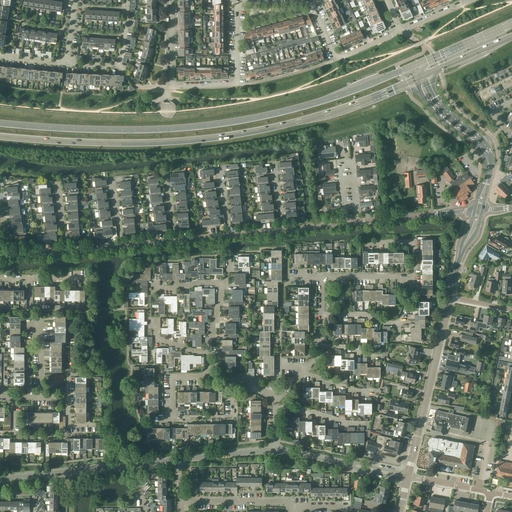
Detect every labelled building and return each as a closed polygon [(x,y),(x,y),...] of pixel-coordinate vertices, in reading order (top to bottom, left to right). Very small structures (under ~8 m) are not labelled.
[(191,6),(191,0),(178,1),(178,4),(179,4),(179,7),(181,7),(181,10),(192,9),(192,6),(191,6)] [(428,10),(431,9),(427,0),(426,0),(422,2),(423,7),(424,7),(425,10),(428,9),(428,10)] [(427,0),(431,9),(434,7),(434,6),(436,5),(433,0),(427,0)] [(375,4),(373,1),(362,6),(364,11),(374,7),(373,4),(375,4)] [(62,3),(57,2),(55,11),(61,11),(62,7),(63,7),(64,3),(62,3)] [(409,9),(411,8),(409,3),(399,8),(400,10),(399,10),(400,13),(409,9)] [(1,6),(0,10),(0,11),(8,13),(9,7),(9,5),(5,4),(5,7),(1,6)] [(330,11),(331,12),(339,9),(337,4),(329,7),(329,9),(330,11)] [(155,9),(155,5),(148,5),(148,14),(157,14),(157,9),(155,9)] [(375,9),(374,7),(364,11),(366,16),(378,11),(376,8),(375,9)] [(178,15),(178,19),(191,19),(191,13),(192,13),(192,9),(181,10),(181,13),(179,13),(179,15),(178,15)] [(332,16),(333,17),(341,14),(339,9),(331,12),(331,13),(331,14),(332,16)] [(409,9),(400,13),(401,16),(403,15),(404,20),(408,19),(413,17),(409,9)] [(84,19),(92,20),(92,11),(87,10),(86,15),(84,15),(84,19)] [(379,14),(378,11),(366,16),(369,21),(379,16),(378,14),(379,14)] [(121,13),(114,12),(113,21),(119,21),(119,17),(121,17),(121,13)] [(157,14),(148,14),(148,23),(156,23),(156,20),(157,20),(157,14)] [(335,21),(335,22),(343,19),(341,14),(333,17),(334,19),(333,19),(334,21),(335,21)] [(307,16),(302,17),(305,25),(310,24),(312,32),(307,34),(308,38),(317,36),(308,16),(307,16)] [(380,18),(379,16),(369,21),(371,26),(382,21),(381,18),(380,18)] [(292,20),(294,28),(295,31),(300,29),(300,27),(297,18),(292,20)] [(191,28),(191,19),(178,19),(178,22),(179,22),(179,25),(181,25),(181,28),(191,28)] [(345,22),(343,19),(335,22),(336,23),(335,23),(336,26),(337,26),(337,27),(345,24),(344,22),(345,22)] [(287,21),(289,30),(290,32),(295,31),(294,28),(292,20),(287,21)] [(281,23),(284,31),(284,33),(290,32),(289,30),(287,21),(281,23)] [(382,21),(371,26),(369,27),(370,30),(374,28),(376,33),(381,31),(384,28),(382,24),(383,24),(382,21)] [(281,23),(276,24),(279,33),(279,35),(284,33),(284,31),(281,23)] [(148,28),(147,33),(156,35),(157,30),(153,29),(153,27),(149,26),(148,28)] [(178,33),(178,37),(191,37),(191,28),(181,28),(181,30),(179,31),(179,33),(178,33)] [(255,30),(258,41),(264,39),(263,37),(261,28),(255,30)] [(360,29),(355,32),(355,33),(359,40),(360,40),(360,41),(362,40),(362,39),(364,38),(360,29)] [(253,40),(252,40),(253,42),(258,41),(255,30),(250,31),(253,40)] [(352,30),(349,32),(350,34),(350,35),(354,43),(355,42),(355,43),(358,42),(358,41),(359,40),(355,33),(355,32),(354,31),(353,31),(352,30)] [(252,40),(253,40),(250,31),(247,32),(247,33),(246,33),(245,33),(246,55),(256,52),(255,48),(249,49),(248,44),(247,41),(252,40)] [(51,42),(56,43),(57,38),(58,38),(59,34),(52,33),(51,42)] [(144,40),(144,42),(153,44),(154,40),(155,41),(156,35),(147,33),(146,41),(144,40)] [(346,46),(349,45),(345,37),(344,34),(339,36),(339,39),(341,43),(342,43),(344,48),(346,47),(346,46)] [(352,43),(354,43),(350,35),(350,34),(345,37),(349,45),(350,44),(350,45),(352,44),(352,43)] [(181,43),(181,46),(188,46),(188,43),(191,43),(191,37),(178,37),(178,40),(179,40),(179,43),(181,43)] [(145,44),(143,51),(152,54),(153,54),(154,50),(153,50),(153,48),(152,48),(153,44),(144,42),(143,44),(145,44)] [(188,46),(181,46),(181,48),(179,49),(179,51),(178,51),(178,55),(191,55),(191,48),(188,48),(188,46)] [(315,51),(318,61),(321,60),(321,61),(324,60),(322,55),(323,55),(321,49),(315,51)] [(143,51),(141,60),(145,62),(148,63),(149,59),(150,59),(152,54),(143,51)] [(317,62),(318,61),(315,51),(310,52),(313,63),(314,63),(315,63),(317,62)] [(312,63),(313,63),(310,52),(305,54),(305,56),(308,65),(310,64),(310,65),(312,64),(312,63)] [(296,68),(298,68),(295,59),(295,57),(289,58),(292,69),(294,69),(296,69),(296,68)] [(291,69),(292,69),(289,58),(284,60),(287,71),(289,70),(289,71),(291,70),(291,69)] [(138,59),(137,61),(140,62),(138,69),(146,72),(148,72),(149,68),(148,68),(148,67),(144,65),(145,62),(141,60),(138,59)] [(286,71),(287,71),(284,60),(279,61),(282,72),(283,72),(286,72),(286,71)] [(282,72),(279,61),(274,62),(274,64),(275,65),(277,73),(278,73),(281,73),(281,72),(282,72)] [(135,76),(135,78),(143,81),(145,76),(146,76),(148,72),(146,72),(138,69),(135,76)] [(248,71),(249,74),(245,75),(246,79),(250,78),(250,80),(253,79),(252,79),(255,78),(254,69),(253,69),(250,69),(250,71),(248,71)] [(58,72),(55,72),(54,83),(60,83),(60,78),(62,78),(63,73),(58,72)] [(68,86),(68,84),(71,84),(73,84),(74,73),(71,73),(66,73),(66,78),(65,78),(64,86),(68,86)] [(507,78),(502,80),(506,88),(511,86),(507,78)] [(502,80),(497,82),(501,90),(506,88),(502,80)] [(497,82),(493,84),(497,93),(501,90),(497,82)] [(493,84),(488,87),(492,95),(497,93),(493,84)] [(488,97),(492,95),(488,87),(483,89),(488,97)] [(480,95),(483,100),(488,97),(483,89),(478,92),(475,94),(477,97),(480,95)] [(165,103),(164,103),(163,101),(164,101),(163,101),(162,101),(161,102),(160,103),(159,104),(158,105),(158,106),(158,107),(157,107),(157,108),(157,109),(157,110),(157,111),(158,112),(158,113),(159,114),(159,115),(160,116),(161,117),(162,117),(162,118),(163,118),(164,118),(165,119),(166,119),(167,119),(168,119),(169,119),(170,118),(171,118),(172,117),(173,117),(173,116),(174,115),(175,114),(175,113),(176,112),(176,111),(176,110),(176,109),(176,108),(176,107),(176,106),(175,106),(175,105),(174,104),(174,103),(173,103),(173,102),(172,102),(171,101),(170,101),(169,103),(168,103),(167,102),(166,102),(165,103)] [(369,137),(356,137),(357,142),(364,142),(365,148),(370,147),(369,141),(369,137)] [(319,158),(336,155),(336,143),(318,146),(319,158)] [(368,161),(371,161),(371,154),(355,155),(356,162),(363,161),(363,165),(368,165),(368,161)] [(287,171),(294,171),(292,157),(285,160),(286,162),(280,163),(280,167),(281,167),(282,169),(286,168),(287,171)] [(329,162),(323,163),(324,173),(335,173),(336,169),(330,169),(329,162)] [(228,177),(233,177),(240,176),(239,167),(238,167),(238,164),(230,165),(231,171),(226,171),(227,175),(228,175),(228,177)] [(260,165),(253,165),(254,169),(256,169),(256,174),(262,174),(266,174),(266,172),(267,172),(267,167),(265,167),(261,168),(260,165)] [(446,166),(440,169),(441,170),(447,179),(453,187),(450,190),(451,191),(451,192),(458,201),(459,200),(460,203),(468,197),(466,195),(471,191),(468,188),(474,183),(470,178),(466,172),(454,181),(453,179),(454,178),(453,175),(447,167),(446,166)] [(174,183),(189,181),(189,178),(184,178),(183,173),(185,172),(185,168),(178,171),(178,173),(172,173),(173,177),(174,183)] [(203,170),(200,171),(201,177),(201,180),(208,179),(208,176),(213,176),(213,173),(214,173),(213,169),(203,170)] [(370,175),(372,175),(371,169),(357,170),(358,177),(363,177),(364,181),(370,180),(370,175)] [(287,175),(282,175),(283,181),(288,181),(292,180),(294,180),(294,171),(287,171),(287,175)] [(501,182),(495,188),(499,192),(511,178),(511,174),(508,173),(500,181),(501,182)] [(264,183),(268,183),(267,177),(262,177),(262,174),(256,174),(255,174),(256,184),(257,184),(264,183)] [(155,185),(158,184),(158,178),(153,179),(153,175),(146,176),(147,186),(148,185),(155,185)] [(239,186),(239,185),(238,180),(240,180),(240,176),(233,177),(233,180),(228,180),(229,187),(234,186),(239,186)] [(94,187),(94,191),(101,190),(101,187),(105,186),(105,184),(106,184),(106,180),(100,181),(100,179),(93,177),(93,182),(95,181),(96,187),(94,187)] [(125,187),(132,187),(131,177),(124,178),(125,181),(120,182),(121,188),(125,188),(125,187)] [(499,193),(498,194),(500,197),(502,195),(505,198),(505,197),(511,192),(507,188),(511,183),(511,178),(499,192),(499,193)] [(71,192),(78,192),(78,189),(76,189),(76,183),(78,183),(77,179),(70,181),(71,181),(71,183),(65,183),(65,188),(66,187),(66,190),(71,189),(71,192)] [(208,179),(201,180),(202,183),(204,183),(204,189),(210,188),(210,189),(214,188),(213,182),(209,182),(208,179)] [(288,181),(288,184),(283,184),(284,191),(288,190),(295,189),(294,180),(292,180),(288,181)] [(180,191),(187,191),(186,185),(189,185),(189,181),(174,183),(174,186),(175,186),(175,192),(180,192),(180,191)] [(24,192),(19,192),(19,182),(12,185),(12,187),(6,187),(6,191),(8,191),(8,193),(12,193),(13,196),(23,196),(25,196),(24,192)] [(264,183),(257,184),(258,193),(259,193),(266,192),(270,192),(269,186),(264,186),(264,183)] [(323,185),(324,193),(336,192),(336,184),(323,185)] [(47,185),(38,185),(38,189),(39,194),(40,194),(47,194),(51,194),(50,188),(47,188),(47,185)] [(148,185),(148,189),(150,189),(151,194),(157,194),(160,194),(160,187),(155,188),(155,185),(148,185)] [(241,185),(239,185),(239,186),(234,186),(234,189),(229,190),(230,196),(235,195),(242,195),(241,185)] [(426,185),(416,185),(417,197),(417,203),(427,203),(426,197),(427,197),(426,185)] [(372,193),(374,193),(374,186),(359,188),(359,194),(368,194),(368,198),(372,198),(372,193)] [(126,191),(121,191),(122,197),(126,197),(133,196),(132,187),(125,187),(125,188),(126,191)] [(212,197),(212,198),(216,197),(215,191),(211,192),(210,189),(210,188),(204,189),(203,189),(204,198),(205,198),(212,197)] [(288,190),(289,193),(284,194),(285,200),(289,199),(296,199),(295,189),(288,190)] [(101,193),(101,190),(94,191),(95,200),(96,200),(103,199),(107,199),(106,193),(101,193)] [(187,194),(187,191),(180,191),(180,192),(180,195),(176,195),(176,201),(181,201),(186,200),(185,194),(187,194)] [(78,196),(78,192),(71,192),(72,196),(67,196),(67,202),(72,202),(77,201),(76,196),(78,196)] [(260,202),(261,202),(268,201),(268,202),(272,201),(271,195),(266,195),(266,192),(259,193),(260,202)] [(48,203),(52,203),(52,197),(47,197),(47,194),(40,194),(40,204),(41,204),(48,203)] [(158,203),(162,203),(162,197),(157,197),(157,194),(151,194),(150,194),(151,204),(152,204),(151,204),(158,203)] [(340,211),(340,194),(323,196),(325,212),(340,211)] [(231,205),(236,205),(241,204),(240,198),(242,198),(242,195),(235,195),(235,199),(230,199),(231,205)] [(20,205),(20,199),(24,199),(23,196),(13,196),(13,199),(8,200),(9,206),(14,206),(14,205),(20,205)] [(134,205),(133,196),(126,197),(127,200),(122,200),(123,207),(127,206),(134,205)] [(205,198),(206,208),(207,208),(207,207),(214,207),(218,206),(217,200),(213,201),(212,198),(212,197),(205,198)] [(96,209),(98,209),(99,209),(105,208),(108,208),(108,202),(103,202),(103,199),(96,200),(96,203),(95,203),(96,209)] [(297,208),(296,199),(289,199),(290,202),(285,203),(286,209),(290,209),(290,208),(297,208)] [(177,211),(182,210),(187,209),(186,204),(188,203),(188,200),(186,200),(181,201),(181,204),(177,204),(177,211)] [(72,202),(72,205),(67,205),(68,211),(73,211),(79,210),(79,201),(77,201),(72,202)] [(261,202),(262,211),(264,211),(273,210),(274,210),(273,204),(268,205),(268,202),(268,201),(261,202)] [(50,212),(50,213),(54,212),(53,206),(49,206),(48,203),(41,204),(42,212),(42,213),(43,213),(50,212)] [(151,204),(152,204),(152,207),(154,207),(154,213),(160,212),(164,212),(163,206),(159,206),(158,203),(151,204)] [(243,204),(241,204),(236,205),(236,208),(231,208),(232,214),(237,214),(243,213),(243,204)] [(10,215),(16,215),(22,214),(21,205),(20,205),(14,205),(14,206),(14,209),(10,209),(10,215)] [(128,215),(135,215),(134,205),(127,206),(128,209),(123,210),(123,216),(128,215)] [(207,207),(207,208),(208,211),(210,211),(210,216),(219,215),(219,216),(220,216),(219,209),(214,210),(214,207),(207,207)] [(105,208),(99,209),(98,209),(99,218),(100,218),(107,217),(107,218),(110,217),(110,211),(105,211),(105,208)] [(296,211),(298,211),(297,208),(290,208),(290,209),(291,212),(286,212),(287,218),(296,217),(296,211)] [(183,219),(190,218),(189,209),(187,209),(182,210),(182,213),(178,214),(178,220),(183,219)] [(73,220),(80,220),(79,210),(73,211),(73,214),(68,214),(68,221),(73,220)] [(264,211),(265,222),(271,221),(271,220),(274,220),(273,210),(264,211)] [(262,211),(255,212),(256,222),(259,221),(259,222),(265,222),(264,211),(262,211)] [(43,213),(43,216),(45,216),(46,222),(52,222),(55,222),(55,215),(50,216),(50,213),(50,212),(43,213)] [(154,213),(153,213),(154,222),(157,222),(165,221),(166,221),(165,215),(161,215),(160,212),(154,213)] [(237,214),(237,217),(232,217),(233,224),(242,223),(242,217),(244,217),(243,213),(237,214)] [(11,218),(11,219),(10,219),(10,224),(12,223),(12,224),(17,224),(21,224),(23,223),(23,214),(22,214),(16,215),(16,218),(11,218)] [(129,224),(134,224),(133,218),(135,218),(135,215),(128,215),(128,218),(124,219),(124,225),(129,225),(129,224)] [(210,216),(211,227),(217,226),(220,225),(219,221),(224,221),(224,215),(220,216),(219,216),(219,215),(210,216)] [(210,216),(202,217),(203,227),(205,227),(206,228),(211,227),(210,216)] [(112,226),(112,220),(107,221),(107,218),(107,217),(100,218),(100,222),(102,221),(103,227),(111,226),(112,226)] [(183,219),(183,222),(178,223),(179,229),(189,228),(188,222),(190,222),(190,218),(183,219)] [(79,229),(81,229),(80,223),(80,220),(73,220),(73,223),(69,224),(69,230),(74,230),(74,229),(79,229)] [(157,222),(158,232),(163,232),(163,231),(166,231),(165,221),(157,222)] [(46,222),(45,222),(45,231),(47,231),(56,231),(57,231),(56,225),(52,225),(52,222),(46,222)] [(143,228),(148,227),(149,232),(152,232),(152,233),(158,232),(157,222),(154,222),(143,223),(143,228)] [(13,234),(19,233),(23,233),(23,227),(25,227),(24,223),(23,223),(21,224),(17,224),(18,227),(13,227),(13,234)] [(134,228),(136,227),(136,224),(134,224),(129,224),(129,225),(129,228),(125,228),(125,234),(135,233),(134,228)] [(112,236),(112,230),(117,230),(116,226),(112,226),(111,226),(103,227),(104,238),(110,237),(110,236),(112,236)] [(98,238),(104,238),(103,227),(94,228),(95,238),(98,237),(98,238)] [(79,233),(81,233),(81,229),(79,229),(74,229),(74,230),(74,233),(69,233),(70,239),(79,239),(79,233)] [(45,231),(39,232),(39,241),(42,241),(42,242),(48,242),(47,231),(45,231)] [(47,231),(48,242),(54,241),(57,240),(56,231),(47,231)] [(26,233),(23,233),(19,233),(19,236),(15,237),(15,243),(25,242),(24,236),(26,236),(26,233)] [(499,246),(500,246),(505,248),(509,241),(508,240),(508,239),(508,238),(506,237),(505,237),(504,238),(499,235),(496,240),(492,238),(489,243),(499,249),(499,248),(497,248),(499,246)] [(497,258),(499,255),(494,252),(496,250),(497,250),(488,245),(479,257),(482,260),(484,257),(488,259),(490,256),(497,259),(497,258)] [(248,257),(249,257),(249,254),(242,254),(242,257),(238,257),(238,262),(248,262),(248,257)] [(197,271),(197,268),(196,268),(194,270),(194,271),(191,271),(191,265),(197,265),(197,260),(194,260),(194,259),(193,259),(192,259),(192,260),(190,260),(190,262),(185,262),(185,264),(185,265),(185,274),(185,277),(197,277),(197,275),(197,271)] [(197,275),(210,275),(210,268),(204,268),(203,259),(197,259),(197,260),(197,265),(197,268),(197,271),(197,275)] [(210,268),(210,275),(222,275),(222,268),(216,268),(216,259),(210,259),(210,268)] [(242,270),(249,270),(249,267),(250,267),(250,262),(248,262),(238,262),(238,268),(242,268),(242,270)] [(160,280),(173,280),(173,274),(166,274),(166,265),(160,265),(160,263),(156,263),(156,268),(160,268),(160,273),(156,273),(156,279),(160,279),(160,280)] [(173,264),(173,274),(173,280),(185,280),(185,277),(185,274),(179,274),(179,264),(173,264)] [(135,274),(135,280),(147,280),(150,280),(150,268),(144,268),(144,274),(135,274)] [(249,273),(249,270),(242,270),(242,273),(235,273),(235,280),(245,279),(245,273),(249,273)] [(473,274),(471,278),(470,277),(469,281),(471,281),(469,285),(477,288),(478,284),(479,284),(481,276),(473,274)] [(511,274),(503,274),(503,278),(505,278),(504,280),(503,280),(502,293),(511,294),(511,282),(511,280),(510,280),(510,279),(511,279),(511,274)] [(488,281),(486,291),(494,292),(495,288),(496,288),(496,287),(497,282),(497,280),(495,280),(495,279),(489,278),(488,281)] [(147,293),(147,280),(135,280),(132,280),(132,286),(141,286),(141,293),(144,293),(147,293)] [(231,290),(231,295),(242,295),(242,290),(246,290),(246,287),(239,287),(239,290),(231,290)] [(212,308),(212,304),(214,304),(214,289),(202,289),(202,291),(202,295),(208,295),(208,304),(208,308),(212,308)] [(202,306),(202,295),(202,291),(189,291),(189,294),(189,297),(196,297),(196,306),(196,307),(202,307),(202,306)] [(144,305),(144,293),(141,293),(129,293),(129,299),(138,299),(138,305),(144,305)] [(177,294),(177,296),(177,300),(183,300),(183,309),(189,309),(189,297),(189,294),(177,294)] [(235,303),(243,303),(243,301),(242,301),(242,295),(231,295),(231,301),(235,301),(235,303)] [(164,296),(164,299),(164,303),(171,303),(171,312),(177,312),(177,300),(177,296),(164,296)] [(165,314),(164,303),(164,299),(152,299),(152,305),(158,305),(158,314),(165,314)] [(243,307),(243,303),(235,303),(235,307),(228,307),(228,312),(238,312),(238,307),(243,307)] [(201,315),(201,322),(204,322),(207,322),(207,309),(192,309),(192,313),(191,313),(187,314),(187,317),(192,317),(192,315),(201,315)] [(137,312),(138,312),(138,319),(129,319),(129,325),(144,325),(147,325),(147,321),(144,321),(144,312),(144,310),(137,310),(137,312)] [(228,312),(228,317),(232,317),(232,320),(239,320),(239,317),(238,317),(238,312),(228,312)] [(477,323),(475,330),(479,331),(480,328),(487,329),(487,326),(491,327),(492,324),(491,324),(493,316),(485,315),(484,322),(477,321),(477,323)] [(458,316),(456,323),(464,325),(464,324),(471,325),(470,331),(475,332),(477,323),(470,322),(471,318),(461,316),(460,316),(460,317),(458,316)] [(161,334),(174,334),(173,331),(174,331),(174,319),(168,318),(168,328),(161,328),(161,334)] [(505,319),(499,318),(499,321),(498,321),(497,324),(504,326),(505,319)] [(225,329),(235,329),(235,323),(239,323),(239,320),(232,320),(232,323),(225,323),(225,329)] [(180,331),(174,331),(173,331),(174,334),(174,337),(186,337),(186,334),(186,333),(186,330),(186,322),(180,322),(180,331)] [(198,328),(198,334),(201,334),(204,334),(204,322),(201,322),(189,322),(189,328),(198,328)] [(144,337),(144,325),(129,325),(129,331),(138,331),(138,337),(144,337)] [(229,337),(236,337),(236,334),(235,334),(235,329),(225,329),(225,334),(229,334),(229,337)] [(186,337),(186,340),(195,340),(195,347),(201,347),(201,334),(198,334),(186,334),(186,337)] [(451,342),(451,345),(451,346),(459,348),(460,344),(465,345),(466,342),(476,344),(478,338),(463,335),(461,340),(460,340),(456,339),(456,340),(453,339),(452,342),(451,342)] [(147,337),(144,337),(138,337),(132,337),(129,337),(129,350),(132,350),(132,349),(132,343),(141,343),(141,349),(141,350),(147,350),(147,337)] [(236,337),(229,337),(229,340),(222,340),(222,345),(232,345),(232,340),(236,340),(236,337)] [(232,350),(232,345),(222,345),(222,351),(229,351),(229,354),(236,354),(236,350),(232,350)] [(418,363),(420,357),(418,357),(418,355),(417,355),(419,348),(411,347),(410,353),(409,353),(408,357),(410,357),(408,363),(415,365),(416,362),(418,363)] [(156,348),(156,363),(162,363),(162,354),(168,354),(168,352),(169,352),(168,348),(156,348)] [(147,362),(147,350),(141,350),(141,349),(132,349),(132,350),(132,355),(141,355),(141,364),(146,364),(146,362),(147,362)] [(168,354),(168,366),(168,369),(166,369),(166,371),(168,371),(168,372),(173,372),(173,368),(173,367),(175,367),(175,358),(181,358),(181,355),(181,352),(169,352),(168,352),(168,354)] [(229,354),(229,356),(225,356),(225,362),(235,362),(235,356),(243,356),(243,354),(236,354),(229,354)] [(446,364),(446,365),(447,365),(446,368),(457,371),(458,369),(474,373),(476,367),(459,364),(461,357),(451,355),(448,354),(446,364)] [(181,358),(181,371),(189,370),(192,370),(192,368),(195,368),(195,364),(201,364),(201,356),(199,356),(196,356),(193,356),(193,355),(187,355),(187,356),(185,356),(185,355),(181,355),(181,358)] [(225,362),(225,367),(229,367),(229,370),(237,370),(237,367),(236,367),(235,362),(225,362)] [(392,364),(388,363),(386,370),(393,372),(393,374),(400,376),(401,374),(405,375),(403,381),(409,383),(409,382),(414,383),(414,382),(415,382),(415,380),(415,379),(416,375),(413,374),(414,373),(413,373),(409,372),(409,373),(408,373),(401,371),(403,366),(402,366),(392,364)] [(445,374),(443,381),(457,384),(458,381),(453,380),(454,376),(445,374)] [(457,384),(443,381),(442,388),(448,389),(449,386),(452,386),(456,387),(457,384)] [(303,388),(306,388),(306,398),(313,398),(312,388),(309,388),(309,382),(303,382),(303,388)] [(505,387),(504,390),(511,391),(511,385),(505,384),(503,383),(502,385),(503,386),(505,387)] [(410,399),(412,392),(406,391),(407,387),(399,385),(398,388),(402,389),(400,396),(403,397),(403,398),(406,399),(406,398),(410,399)] [(450,399),(455,400),(456,394),(449,392),(448,395),(440,394),(438,402),(449,405),(450,399)] [(409,404),(391,400),(389,408),(407,413),(409,404)] [(158,405),(148,405),(148,412),(149,412),(149,420),(155,420),(155,416),(155,412),(158,412),(158,405)] [(436,410),(434,420),(447,422),(447,424),(446,426),(463,430),(463,434),(468,435),(469,432),(472,418),(466,417),(436,410)] [(407,423),(398,421),(397,427),(406,429),(407,423)] [(225,434),(231,434),(231,435),(230,435),(230,438),(231,438),(231,439),(233,439),(233,438),(235,438),(235,431),(236,431),(236,429),(235,429),(235,428),(233,428),(233,429),(232,429),(231,424),(225,424),(225,434)] [(444,435),(446,426),(445,426),(443,426),(443,427),(434,425),(433,425),(431,432),(444,435)] [(404,436),(406,429),(397,427),(397,428),(394,427),(393,430),(394,430),(393,433),(404,436)] [(151,438),(157,438),(157,428),(150,428),(150,430),(145,430),(145,434),(147,434),(147,437),(150,437),(151,438)] [(249,441),(254,440),(254,438),(261,438),(261,431),(250,431),(251,438),(249,438),(249,441)] [(378,435),(376,442),(367,440),(365,450),(375,452),(376,448),(379,449),(393,452),(393,453),(400,454),(402,452),(401,450),(401,449),(403,448),(402,446),(402,443),(396,441),(396,440),(391,439),(391,438),(381,436),(378,435)] [(105,439),(105,438),(98,438),(98,449),(105,449),(105,444),(107,444),(107,439),(105,439)] [(456,442),(448,440),(435,438),(434,438),(433,438),(432,438),(431,439),(430,439),(430,440),(429,441),(429,442),(429,443),(429,444),(429,445),(430,445),(430,446),(431,447),(432,447),(433,447),(433,448),(430,447),(429,451),(431,451),(429,463),(439,465),(440,463),(470,469),(474,446),(475,446),(476,445),(458,442),(458,443),(456,443),(456,442)] [(40,442),(34,442),(34,453),(40,453),(40,448),(42,448),(42,445),(40,445),(40,442)] [(55,453),(55,442),(49,442),(49,444),(46,444),(46,456),(49,456),(49,453),(55,453)] [(511,463),(499,461),(496,475),(505,477),(506,476),(511,476),(511,463)] [(193,491),(199,491),(199,482),(196,482),(196,479),(191,479),(191,484),(193,484),(193,491)] [(50,486),(50,492),(58,492),(58,488),(59,488),(59,484),(54,484),(54,486),(50,486)] [(343,487),(341,487),(341,496),(346,496),(346,494),(349,494),(349,484),(343,484),(343,487)] [(381,486),(379,493),(387,495),(388,495),(389,492),(388,492),(389,488),(381,486)] [(387,495),(379,493),(375,493),(373,502),(377,503),(377,501),(385,503),(386,499),(387,499),(388,496),(387,496),(387,495)] [(425,497),(416,495),(414,504),(422,506),(425,497)] [(431,496),(429,506),(443,509),(445,499),(431,496)] [(449,505),(447,511),(476,511),(478,505),(477,504),(477,503),(473,503),(473,504),(455,500),(454,502),(453,506),(449,505)]
